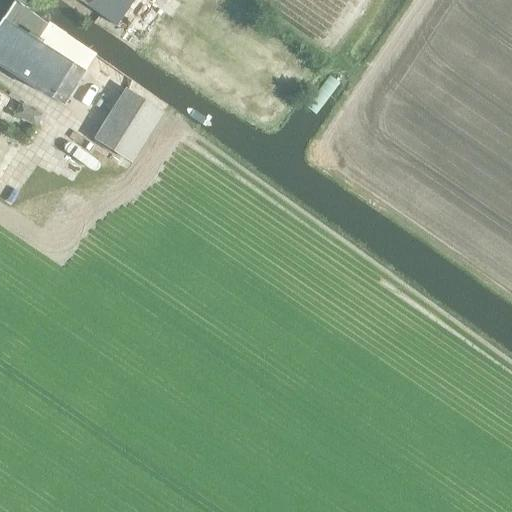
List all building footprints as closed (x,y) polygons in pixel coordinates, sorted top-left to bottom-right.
[(83,0),(119,24),(135,0),(83,0)] [(256,20),(227,0),(172,0),(238,46),(256,20)] [(0,63),(64,104),(86,70),(95,56),(13,4),(0,24),(0,63)] [(315,61),(256,20),(238,46),(297,86),(315,61)] [(254,65),(248,75),(289,98),(295,88),(254,65)] [(132,160),(163,111),(128,90),(98,139),(132,160)] [(22,102),(15,114),(37,127),(44,115),(22,102)]
